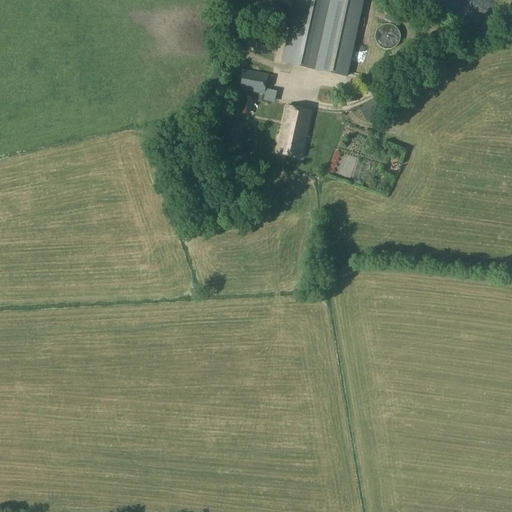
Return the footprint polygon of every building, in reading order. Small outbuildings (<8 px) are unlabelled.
[(317,71),(346,76),(362,0),(295,0),(282,63),(317,71)] [(395,0),(381,0),(377,8),(403,21),(410,7),(395,0)] [(456,10),(454,15),(462,18),(464,13),(456,10)] [(252,33),(247,36),(245,42),(247,48),(263,54),(269,51),(272,45),(269,39),(252,33)] [(244,69),(240,90),(265,95),(268,80),(267,80),(268,74),(244,69)] [(333,95),(325,93),(324,100),(332,101),(333,95)] [(366,121),(394,106),(387,93),(360,108),(366,121)] [(312,111),(287,106),(277,153),(301,159),(312,111)]
